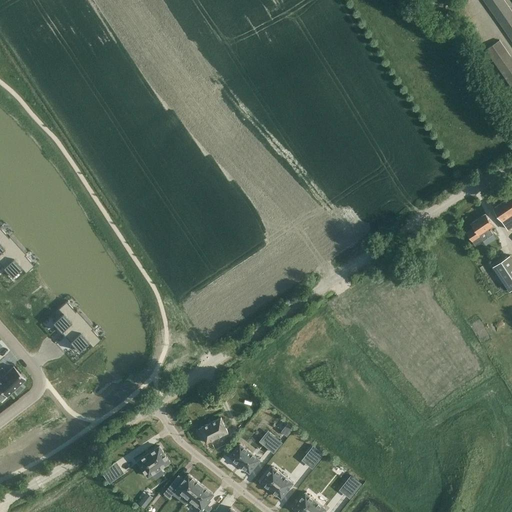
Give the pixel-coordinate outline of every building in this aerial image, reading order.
[(483,0),(511,42),(511,12),(503,0),(483,0)] [(511,89),(511,59),(499,40),(485,49),(511,89)] [(511,194),(493,207),(508,229),(511,226),(511,194)] [(473,227),(466,232),(474,245),(482,240),(485,244),(495,237),(490,229),(488,230),(487,228),(493,225),(485,213),(470,223),(473,227)] [(0,260),(18,244),(9,235),(8,236),(0,227),(0,260)] [(18,244),(0,260),(0,263),(11,276),(21,267),(25,272),(34,265),(24,255),(26,254),(18,244)] [(511,288),(511,258),(509,255),(493,266),(509,291),(511,288)] [(62,313),(52,322),(65,336),(85,319),(76,310),(75,311),(66,301),(57,308),(62,313)] [(85,319),(65,336),(78,351),(88,342),(92,347),(100,339),(91,329),(93,328),(85,319)] [(0,369),(0,389),(6,396),(13,389),(16,393),(23,387),(20,383),(25,378),(13,366),(6,372),(5,371),(3,373),(0,369)] [(220,417),(199,427),(206,443),(228,432),(220,417)] [(275,437),(267,447),(274,452),(282,442),(275,437)] [(240,443),(229,456),(249,472),(260,459),(240,443)] [(159,445),(137,460),(148,476),(170,461),(159,445)] [(313,445),(310,450),(320,458),(323,453),(313,445)] [(272,466),(260,481),(281,497),(293,482),(272,466)] [(106,468),(101,472),(109,482),(114,479),(106,468)] [(176,488),(189,498),(201,483),(188,473),(176,488)] [(351,475),(347,480),(357,488),(361,483),(351,475)] [(201,483),(189,498),(202,508),(213,493),(201,483)] [(171,484),(164,493),(169,497),(176,488),(171,484)] [(305,492),(293,507),(299,511),(322,511),(326,508),(305,492)]
